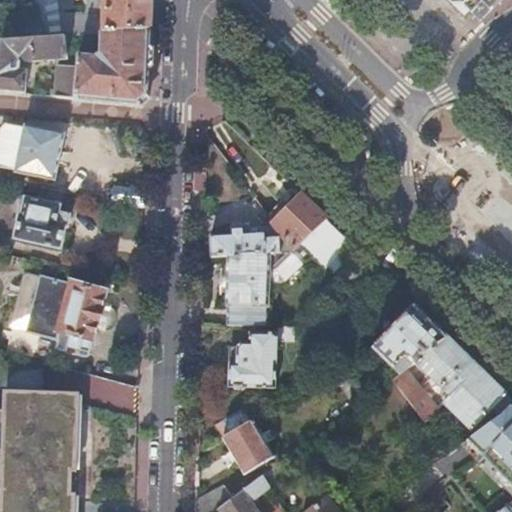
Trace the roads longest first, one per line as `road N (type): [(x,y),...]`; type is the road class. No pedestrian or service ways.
road 1 (residential): [(163,511),(185,0)]
road 2 (unclassified): [(398,133),(410,230),(511,330)]
road 3 (unclassified): [(279,10),(398,133)]
road 4 (unclassified): [(419,112),(302,0)]
